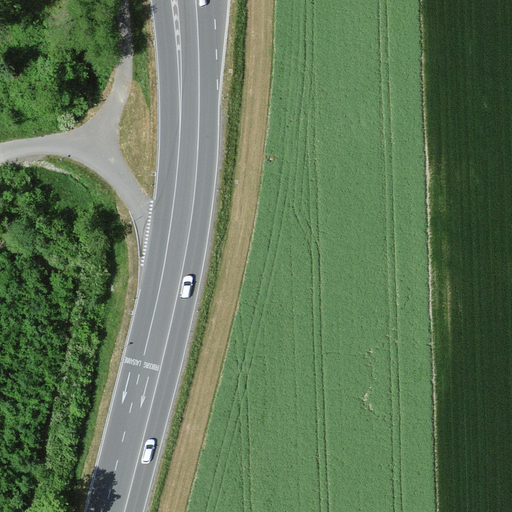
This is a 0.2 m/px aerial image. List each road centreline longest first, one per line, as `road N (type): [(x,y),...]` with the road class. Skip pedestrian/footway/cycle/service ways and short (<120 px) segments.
road 1 (secondary): [(182,241),(115,511)]
road 2 (secondary): [(160,0),(182,241)]
road 3 (secondary): [(201,73),(201,157),(182,241)]
road 4 (track): [(102,153),(126,55),(119,0)]
